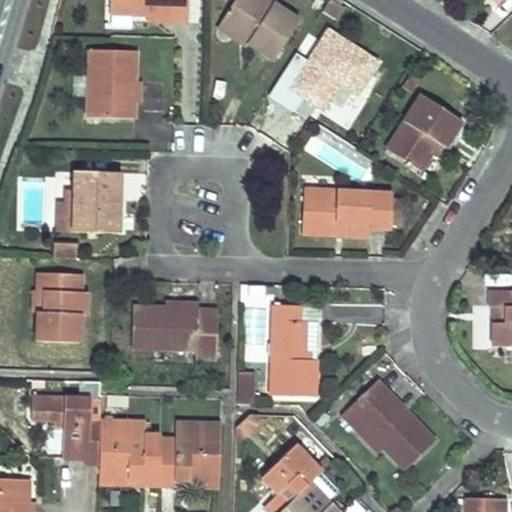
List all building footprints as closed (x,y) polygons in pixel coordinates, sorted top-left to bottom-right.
[(148,15),(159,16),(169,16),(169,23),(187,23),(187,0),(109,0),(109,14),(148,15)] [(270,0),(236,0),(222,21),(252,41),(249,45),(274,61),(286,42),(299,22),(274,6),(276,4),(270,0)] [(252,41),(222,21),(218,28),(247,48),(249,45),(252,41)] [(322,110),(330,97),(339,85),(343,79),(359,89),(376,63),(329,32),(291,90),(322,110)] [(134,119),(134,111),(134,104),(135,83),(136,52),(89,51),(87,118),(134,119)] [(339,85),(355,95),(359,89),(343,79),(339,85)] [(432,154),(435,150),(438,145),(442,148),(444,149),(461,124),(421,97),(386,151),(419,172),(432,154)] [(305,148),(313,136),(305,130),(295,144),(304,150),(305,148)] [(435,150),(432,154),(436,157),(442,148),(438,145),(435,150)] [(73,232),(95,233),(118,233),(119,173),(74,172),(73,232)] [(348,224),(348,238),(368,238),(368,229),(388,229),(390,195),(303,192),(301,230),(336,231),(335,223),(348,224)] [(335,223),(336,231),(301,230),(301,237),(348,238),(348,224),(335,223)] [(77,245),(54,244),(53,259),(76,260),(77,245)] [(80,343),(80,330),(81,316),(86,316),(87,293),(81,293),(82,276),(38,275),(37,291),(37,292),(37,293),(44,294),(43,313),(37,313),(37,314),(36,343),(80,343)] [(34,291),(33,314),(37,314),(37,313),(43,313),(44,294),(37,293),(37,292),(34,291)] [(492,309),(499,309),(505,309),(505,324),(492,324),(492,348),(511,348),(511,291),(490,292),(490,308),(492,309)] [(332,303),(331,321),(383,323),(384,306),(332,303)] [(318,324),(309,323),(305,323),(300,323),(300,308),(272,307),(270,397),(315,398),(318,324)] [(322,308),(300,308),(300,323),(305,323),(309,323),(318,324),(321,324),(322,308)] [(216,362),(216,337),(217,312),(198,311),(165,310),(133,309),(132,350),(195,352),(195,362),(216,362)] [(499,309),(492,309),(492,324),(505,324),(505,309),(499,309)] [(239,374),(238,406),(253,406),(254,375),(239,374)] [(357,425),(370,437),(382,450),(403,473),(435,443),(378,382),(340,417),(352,429),(357,425)] [(61,459),(73,460),(85,460),(85,458),(98,459),(99,422),(89,421),(89,400),(31,398),(30,421),(54,422),(63,422),(63,429),(61,459)] [(256,416),(248,416),(236,428),(236,435),(246,435),(256,425),(256,416)] [(159,474),(160,439),(144,439),(145,423),(99,422),(98,459),(98,467),(98,479),(143,480),(143,473),(159,474)] [(160,439),(159,474),(174,474),(174,481),(219,482),(221,425),(176,424),(175,439),(160,439)] [(357,425),(352,429),(376,456),(382,450),(370,437),(357,425)] [(280,511),(309,484),(320,474),(294,447),(260,479),(275,495),(263,507),(268,511),(280,511)] [(85,458),(85,460),(85,466),(98,467),(98,459),(85,458)] [(98,479),(98,485),(158,486),(159,474),(143,473),(143,480),(98,479)] [(159,474),(158,486),(219,489),(219,482),(174,481),(174,474),(159,474)] [(309,484),(280,511),(336,511),(326,502),(337,492),(320,474),(309,484)] [(0,511),(25,511),(26,504),(28,504),(28,481),(0,479),(0,511)] [(504,511),(504,499),(466,498),(466,511),(504,511)]
